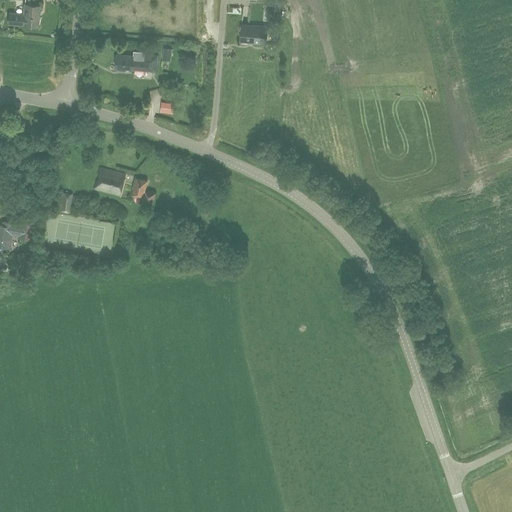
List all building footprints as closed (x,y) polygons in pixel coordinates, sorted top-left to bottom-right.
[(283,12),(283,0),(269,0),(269,12),(283,12)] [(8,23),(37,26),(40,6),(25,4),(24,15),(9,13),(8,23)] [(240,42),(266,44),(268,26),(242,24),(240,42)] [(117,54),(116,68),(132,69),(156,71),(158,56),(145,54),(144,61),(134,60),(134,55),(117,54)] [(163,115),(177,118),(179,106),(165,104),(163,115)] [(95,187),(120,194),(126,174),(100,167),(95,187)] [(137,177),(133,195),(144,197),(143,202),(154,204),(156,191),(145,189),(147,179),(137,177)] [(68,211),(71,199),(61,197),(58,209),(68,211)] [(17,238),(29,240),(32,223),(20,221),(20,224),(3,221),(2,225),(0,224),(0,246),(6,247),(7,240),(9,240),(10,234),(18,235),(17,238)] [(24,253),(12,254),(14,269),(16,269),(17,277),(25,277),(24,268),(29,267),(30,258),(25,258),(24,253)]
